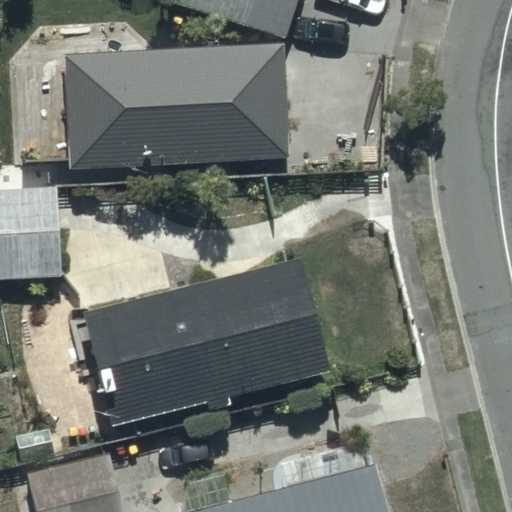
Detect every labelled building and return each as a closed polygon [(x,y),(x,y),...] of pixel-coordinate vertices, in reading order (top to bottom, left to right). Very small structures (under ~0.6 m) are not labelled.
[(157,0),(156,4),(273,42),(286,0),(157,0)] [(54,128),(56,174),(274,165),(269,51),(52,60),(53,104),(28,105),(29,129),(54,128)] [(44,193),(0,194),(0,285),(46,284),(44,193)] [(65,322),(93,436),(190,408),(191,415),(216,409),(214,403),(314,376),(285,266),(65,322)] [(369,511),(354,450),(269,472),(274,492),(193,511),(369,511)] [(111,511),(99,459),(15,480),(22,511),(111,511)]
